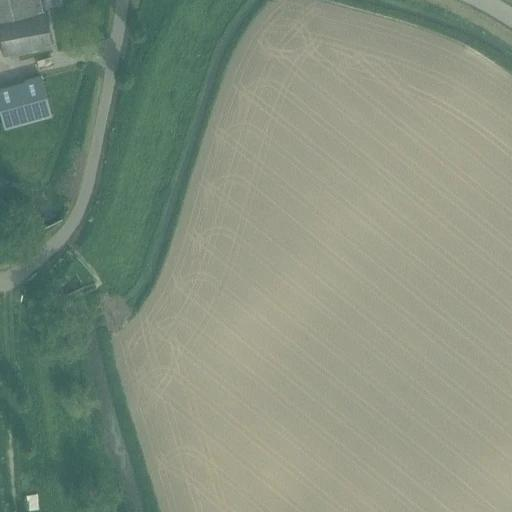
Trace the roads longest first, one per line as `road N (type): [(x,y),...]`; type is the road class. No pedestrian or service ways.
road 1 (unclassified): [(0,282),(55,244),(77,214),(122,0)]
road 2 (track): [(4,283),(21,511)]
